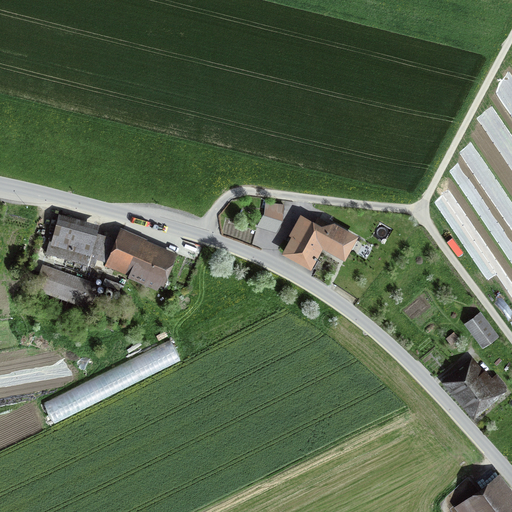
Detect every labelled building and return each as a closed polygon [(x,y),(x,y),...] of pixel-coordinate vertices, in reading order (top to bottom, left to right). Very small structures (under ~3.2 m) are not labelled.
[(285,203),(265,201),(264,215),(283,221),(285,203)] [(99,223),(59,212),(50,242),(48,241),(45,252),(94,266),(96,258),(100,259),(107,234),(97,231),(99,223)] [(323,247),(315,220),(300,212),(289,233),(291,235),(281,252),(311,268),(317,255),(318,256),(323,247)] [(315,220),(323,247),(345,259),(351,248),(355,250),(359,241),(356,239),(358,234),(333,221),(332,223),(318,216),(315,220)] [(147,238),(120,227),(104,264),(129,274),(128,276),(157,288),(159,283),(163,285),(177,252),(147,239),(147,238)] [(35,239),(29,238),(25,254),(31,255),(35,239)] [(101,283),(42,263),(34,288),(93,309),(101,283)] [(480,311),(464,323),(483,348),(499,336),(480,311)] [(459,337),(454,331),(446,338),(450,343),(459,337)] [(28,346),(84,370),(89,358),(33,334),(28,346)] [(44,402),(54,423),(180,360),(170,339),(44,402)] [(455,397),(486,370),(485,369),(484,370),(472,356),(442,381),(455,397)] [(486,370),(455,397),(474,419),(509,389),(496,373),(492,377),(486,370)] [(511,511),(511,488),(499,472),(454,506),(458,511),(511,511)]
